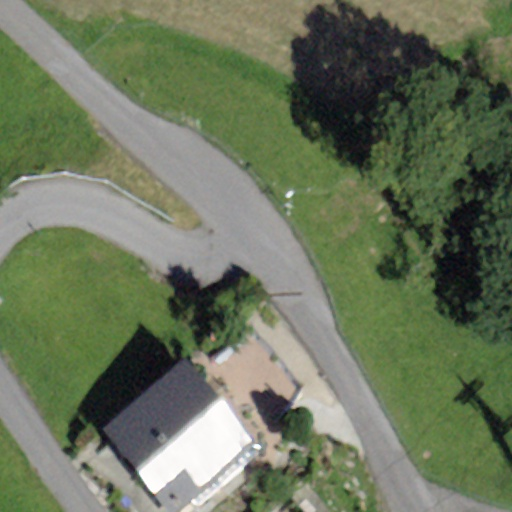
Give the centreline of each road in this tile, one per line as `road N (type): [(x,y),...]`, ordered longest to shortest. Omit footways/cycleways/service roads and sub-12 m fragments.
road 1 (residential): [(0,4),(249,237)]
road 2 (residential): [(249,237),(302,301),(414,511)]
road 3 (residential): [(249,237),(186,252),(113,212),(35,192),(0,215)]
road 4 (residential): [(0,391),(81,511)]
